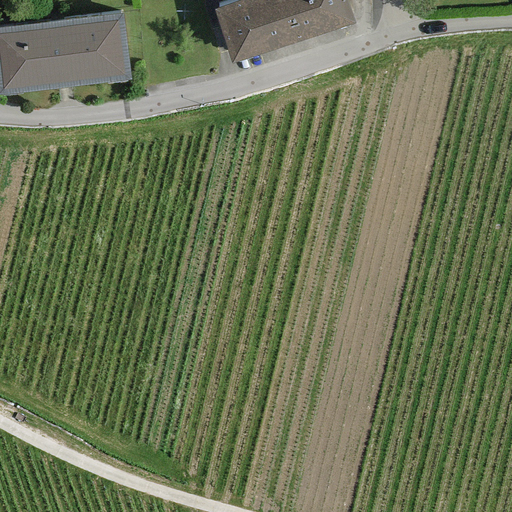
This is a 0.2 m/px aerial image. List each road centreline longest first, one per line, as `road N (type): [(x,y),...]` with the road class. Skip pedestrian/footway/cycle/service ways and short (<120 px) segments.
road 1 (residential): [(0,112),(123,111),(212,95),(434,26),(511,27)]
road 2 (track): [(0,422),(72,458),(230,511)]
